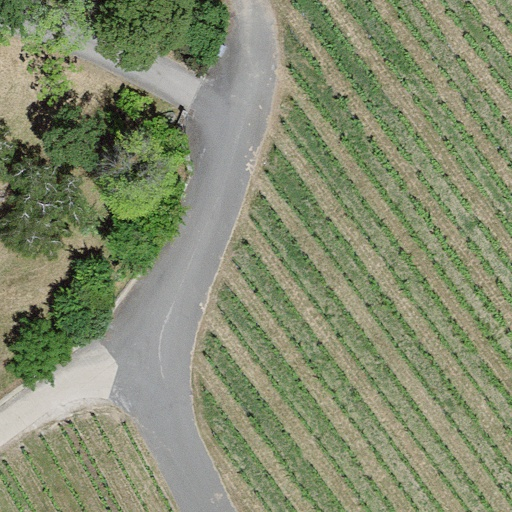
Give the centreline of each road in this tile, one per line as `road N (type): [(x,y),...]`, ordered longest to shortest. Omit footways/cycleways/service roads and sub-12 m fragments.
road 1 (track): [(205,511),(177,460),(157,358),(238,108),(0,29)]
road 2 (track): [(157,358),(63,387),(0,428)]
